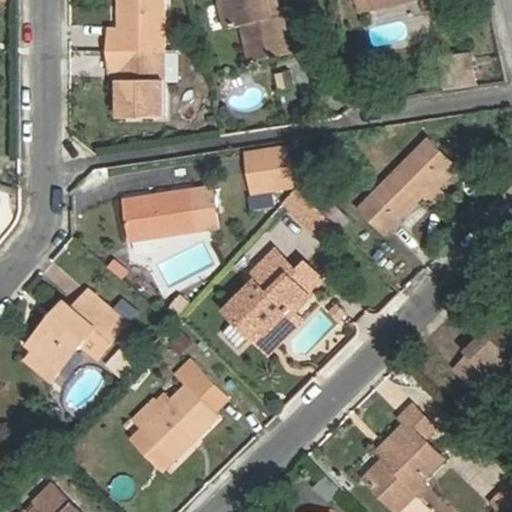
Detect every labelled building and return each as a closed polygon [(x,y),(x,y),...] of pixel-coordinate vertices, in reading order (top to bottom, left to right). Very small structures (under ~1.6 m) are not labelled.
[(110,29),(111,48),(168,48),(166,0),(121,0),(122,28),(110,29)] [(284,15),(281,15),(272,16),(268,0),(222,0),(229,29),(244,26),(253,62),(293,52),(284,15)] [(281,15),(277,0),(268,0),(272,16),(281,15)] [(356,0),(359,11),(406,1),(408,0),(356,0)] [(408,0),(406,1),(409,15),(441,9),(438,0),(408,0)] [(168,48),(111,48),(111,68),(122,69),(123,116),(167,115),(168,48)] [(468,60),(442,64),(445,86),(471,82),(468,60)] [(431,138),(422,147),(446,172),(423,195),(432,204),(445,191),(441,188),(462,168),(431,138)] [(446,172),(422,147),(362,206),(386,231),(423,195),(446,172)] [(288,149),(249,154),(254,193),(293,187),(288,149)] [(220,227),(215,189),(195,191),(127,200),(132,238),(200,230),(220,227)] [(297,213),(305,221),(318,207),(310,199),(297,213)] [(318,207),(305,221),(326,241),(339,228),(318,207)] [(231,311),(256,336),(263,329),(268,334),(291,312),(295,315),(311,298),(293,280),(299,274),(278,254),(252,280),(257,285),(231,311)] [(55,316),(61,321),(38,347),(39,348),(30,358),(52,379),(84,342),(100,356),(129,322),(91,290),(76,308),(69,301),(55,316)] [(502,317),(505,321),(511,314),(511,308),(502,317)] [(346,315),(340,309),(335,314),(341,320),(346,315)] [(263,329),(256,336),(272,353),(302,322),(295,315),(291,312),(268,334),(263,329)] [(483,343),(480,340),(468,352),(468,354),(457,365),(487,396),(499,385),(500,386),(511,374),(511,314),(505,321),(492,334),(483,343)] [(61,321),(55,316),(32,342),(38,347),(61,321)] [(483,343),(492,334),(489,331),(480,340),(483,343)] [(231,397),(196,360),(179,376),(190,387),(171,405),(160,394),(136,417),(147,428),(172,454),(193,433),(198,437),(221,415),(217,411),(231,397)] [(413,489),(420,495),(429,486),(423,480),(444,459),(426,440),(438,428),(415,405),(404,417),(408,423),(387,445),(393,453),(389,457),(368,478),(395,506),(413,489)] [(139,436),(168,466),(198,437),(193,433),(172,454),(147,428),(139,436)] [(393,453),(387,445),(381,450),(389,457),(393,453)] [(511,511),(511,483),(496,500),(502,507),(496,511),(511,511)] [(83,511),(57,484),(39,501),(44,505),(50,511),(49,511),(28,511),(27,511),(83,511)] [(413,489),(395,506),(400,511),(402,511),(420,495),(413,489)]
